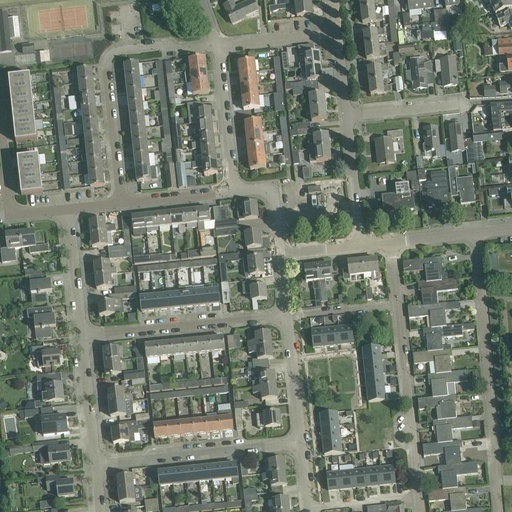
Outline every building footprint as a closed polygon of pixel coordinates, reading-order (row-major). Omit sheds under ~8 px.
[(253,0),(235,9),(232,3),(224,6),(232,24),(242,20),(241,19),(258,11),(253,0)] [(359,0),(361,10),(374,9),(373,1),(381,0),(380,0),(359,0)] [(421,10),(420,0),(407,0),(409,11),(421,10)] [(420,0),(421,10),(434,8),(432,0),(420,0)] [(488,0),(495,15),(503,12),(511,8),(508,0),(488,0)] [(311,2),(295,4),(297,17),(312,15),(311,2)] [(276,6),(269,7),(270,13),(272,13),(279,10),(286,10),(285,5),(276,6)] [(374,9),(361,10),(363,24),(376,22),(383,21),(382,16),(375,16),(374,9)] [(497,18),(498,22),(501,28),(509,25),(511,30),(511,29),(511,11),(502,16),(502,15),(500,16),(497,18)] [(7,13),(0,13),(0,53),(12,52),(7,13)] [(383,18),(384,26),(394,25),(394,17),(383,18)] [(421,40),(434,39),(433,30),(432,30),(432,25),(420,26),(420,31),(421,40)] [(365,46),(378,44),(378,37),(385,36),(384,31),(377,32),(377,31),(364,32),(365,46)] [(461,43),(453,43),(454,51),(462,51),(461,43)] [(378,44),(365,46),(367,59),(380,58),(387,57),(386,51),(379,52),(378,44)] [(299,69),(301,69),(320,67),(319,61),(320,61),(320,53),(314,54),(313,46),(313,45),(298,47),(298,48),(299,48),(299,55),(299,56),(304,55),(305,64),(299,65),(299,69)] [(511,45),(498,47),(499,57),(511,55),(511,45)] [(39,54),(40,64),(49,63),(48,53),(39,54)] [(281,54),(283,64),(283,71),(290,70),(288,53),(281,54)] [(191,72),(206,70),(205,58),(189,60),(191,72)] [(500,74),(506,73),(511,72),(511,58),(507,58),(508,65),(499,66),(500,74)] [(458,81),(458,80),(457,80),(454,59),(441,61),(435,62),(436,73),(442,72),(444,87),(457,86),(457,81),(458,81)] [(240,74),(256,73),(255,61),(239,62),(240,74)] [(411,64),(411,72),(406,72),(407,85),(412,85),(412,86),(413,86),(413,90),(427,89),(425,74),(431,74),(430,63),(424,63),(411,64)] [(126,78),(140,77),(138,64),(124,65),(124,66),(126,78)] [(369,82),(382,80),(381,73),(389,72),(388,66),(381,67),(368,68),(369,82)] [(320,67),(306,68),(307,81),(322,80),(322,72),(321,72),(320,67)] [(79,84),(93,82),(92,70),(92,69),(78,71),(79,81),(79,84)] [(206,70),(191,72),(185,72),(186,84),(208,82),(206,70)] [(257,85),(256,73),(240,74),(241,86),(257,85)] [(30,76),(9,78),(10,87),(31,85),(30,76)] [(140,77),(126,78),(127,91),(141,90),(140,77)] [(383,88),(382,80),(369,82),(371,95),(384,94),(391,93),(390,87),(383,88)] [(93,82),(79,84),(81,97),(94,95),(93,82)] [(208,82),(186,84),(187,96),(209,94),(208,82)] [(306,89),(305,83),(292,84),(285,85),(286,91),(293,90),(306,89)] [(511,83),(511,85),(506,86),(506,87),(500,88),(501,93),(507,93),(507,90),(511,89),(511,83)] [(11,96),(32,94),(31,85),(10,87),(11,96)] [(258,97),(257,85),(241,86),(242,98),(258,97)] [(483,97),(496,97),(495,88),(482,89),(483,97)] [(146,89),(141,90),(127,91),(129,104),(143,103),(142,96),(147,96),(146,89)] [(12,106),(33,103),(32,94),(11,96),(12,106)] [(277,95),(279,106),(269,107),(270,113),(285,112),(283,94),(277,95)] [(310,109),(324,108),(324,102),(325,102),(324,94),(309,95),(310,109)] [(77,109),(82,109),(82,110),(96,108),(94,95),(81,97),(76,98),(77,109)] [(258,97),(242,98),(244,110),(260,109),(258,97)] [(147,102),(143,103),(129,104),(130,117),(144,116),(143,109),(148,109),(147,102)] [(13,115),(34,113),(33,103),(12,106),(13,115)] [(194,125),(212,123),(211,109),(200,110),(199,104),(201,103),(187,104),(190,125),(194,125)] [(511,104),(490,106),(494,133),(502,132),(511,131),(511,104)] [(96,108),(82,110),(84,123),(97,121),(96,108)] [(324,108),(310,109),(311,122),(327,120),(326,112),(325,112),(324,108)] [(35,122),(34,113),(13,115),(14,124),(35,122)] [(144,116),(130,117),(132,130),(146,129),(144,116)] [(97,121),(84,123),(85,136),(99,134),(97,121)] [(246,134),(262,133),(261,121),(245,122),(246,134)] [(14,124),(15,133),(36,131),(35,122),(14,124)] [(200,137),(200,138),(214,136),(212,123),(194,125),(195,138),(200,137)] [(462,125),(449,126),(450,136),(452,153),(464,152),(467,151),(468,166),(476,165),(474,147),(474,144),(473,140),(463,141),(462,125)] [(173,141),(181,140),(179,127),(172,128),(173,141)] [(444,147),(439,148),(437,128),(424,129),(427,159),(440,158),(445,157),(444,147)] [(147,142),(146,129),(132,130),(133,143),(147,142)] [(35,147),(34,140),(37,140),(36,131),(15,133),(16,142),(23,141),(24,148),(35,147)] [(392,139),(403,138),(402,131),(387,133),(388,140),(376,141),(377,153),(378,153),(380,165),(386,164),(386,165),(394,164),(392,139)] [(494,133),(473,135),(473,140),(474,144),(503,141),(502,132),(494,133)] [(262,133),(246,134),(248,146),(264,145),(262,133)] [(99,134),(85,136),(86,149),(100,147),(99,134)] [(315,150),(329,148),(328,142),(329,142),(328,134),(313,136),(315,150)] [(214,136),(200,138),(201,144),(192,145),(193,151),(196,151),(215,149),(214,136)] [(171,139),(165,140),(165,145),(161,146),(162,154),(167,154),(172,153),(171,139)] [(181,140),(173,141),(175,153),(181,153),(182,153),(181,140)] [(148,155),(147,147),(151,146),(151,142),(147,142),(133,143),(134,156),(148,155)] [(264,145),(248,146),(249,158),(265,157),(264,145)] [(86,149),(87,155),(82,156),(83,162),(88,162),(101,160),(100,147),(86,149)] [(329,153),(329,148),(315,150),(316,163),(331,161),(330,153),(329,153)] [(215,149),(196,151),(197,157),(202,156),(203,162),(216,161),(215,149)] [(150,168),(148,155),(134,156),(136,169),(150,168)] [(19,168),(40,166),(39,156),(18,159),(19,168)] [(265,157),(249,158),(250,170),(266,168),(265,157)] [(101,160),(88,162),(89,175),(103,173),(101,160)] [(457,160),(447,161),(448,168),(458,167),(457,160)] [(203,162),(192,163),(184,164),(185,170),(204,168),(204,175),(218,174),(216,161),(203,162)] [(182,164),(177,165),(179,189),(187,188),(185,170),(184,164),(182,164)] [(168,166),(165,166),(168,190),(176,189),(173,165),(168,166)] [(41,175),(40,166),(19,168),(20,177),(41,175)] [(151,181),(150,168),(136,169),(137,182),(137,183),(151,181)] [(456,178),(455,171),(456,171),(456,170),(449,170),(450,178),(449,178),(451,197),(452,197),(452,194),(460,193),(461,205),(475,203),(472,178),(456,180),(456,178)] [(103,173),(89,175),(91,187),(90,187),(90,188),(105,186),(104,185),(103,173)] [(424,173),(423,173),(417,174),(418,183),(425,183),(424,173)] [(431,175),(432,183),(426,184),(428,198),(429,208),(433,208),(433,209),(434,208),(434,210),(443,209),(443,207),(442,192),(448,191),(446,173),(431,175)] [(41,175),(20,177),(21,186),(42,184),(41,175)] [(42,184),(21,186),(22,195),(43,193),(42,184)] [(409,185),(405,185),(395,186),(397,196),(392,196),(392,195),(382,196),(383,203),(383,206),(383,208),(384,208),(384,211),(399,210),(400,212),(413,210),(412,203),(413,202),(413,203),(414,203),(413,193),(409,193),(409,185)] [(239,221),(245,220),(258,219),(256,204),(243,205),(243,206),(237,206),(239,221)] [(222,220),(220,208),(214,209),(214,208),(213,208),(215,221),(222,220)] [(209,209),(196,210),(197,223),(211,222),(209,209)] [(197,223),(196,210),(183,212),(184,225),(197,223)] [(171,226),(179,225),(179,232),(185,231),(184,225),(183,212),(170,213),(171,226)] [(170,213),(157,214),(158,228),(171,226),(170,213)] [(158,228),(157,214),(145,216),(146,229),(158,228)] [(146,229),(145,216),(132,217),(133,230),(146,229)] [(92,235),(112,233),(111,227),(106,227),(105,220),(89,222),(90,230),(91,230),(92,235)] [(247,249),(251,248),(261,247),(259,233),(246,234),(245,228),(216,231),(217,238),(243,235),(244,241),(247,241),(247,249)] [(20,233),(22,248),(29,247),(30,254),(49,252),(48,245),(36,246),(34,232),(20,233)] [(22,248),(20,233),(6,235),(8,250),(1,250),(3,263),(9,262),(9,257),(15,256),(14,249),(22,248)] [(112,233),(92,235),(92,240),(91,240),(92,248),(108,246),(113,246),(112,236),(112,233)] [(200,252),(201,259),(211,258),(211,251),(200,252)] [(201,259),(200,252),(187,253),(187,255),(188,261),(201,259)] [(501,279),(511,279),(511,253),(500,253),(500,254),(501,279)] [(220,264),(239,262),(238,254),(219,256),(220,264)] [(501,281),(501,279),(500,254),(489,254),(489,281),(501,281)] [(162,263),(162,257),(161,256),(149,257),(150,264),(162,263)] [(150,264),(149,257),(134,259),(135,266),(150,264)] [(250,276),(254,276),(264,275),(262,258),(243,260),(244,269),(249,268),(250,276)] [(427,283),(448,281),(447,274),(441,275),(440,266),(442,265),(441,258),(403,262),(404,273),(425,271),(427,283)] [(362,261),(363,275),(371,274),(372,279),(379,278),(378,273),(377,259),(362,261)] [(363,275),(362,261),(348,262),(348,265),(342,265),(343,275),(344,281),(350,281),(350,277),(363,275)] [(95,277),(111,275),(109,262),(94,264),(95,272),(96,272),(96,276),(95,276),(95,277)] [(317,267),(321,303),(327,302),(325,281),(332,280),(331,264),(323,265),(323,266),(317,267)] [(321,303),(317,267),(313,267),(313,266),(304,267),(305,277),(306,283),(313,282),(314,291),(316,303),(321,303)] [(42,275),(29,276),(32,305),(47,303),(46,294),(52,293),(51,281),(47,281),(46,274),(42,275)] [(112,288),(111,275),(95,277),(95,278),(96,278),(97,282),(96,282),(97,290),(112,288)] [(457,280),(448,281),(427,283),(418,284),(419,291),(421,291),(423,306),(423,307),(438,305),(436,293),(458,291),(457,280)] [(257,301),(267,300),(266,286),(251,288),(250,282),(242,283),(243,295),(251,294),(252,301),(257,301)] [(116,295),(136,293),(135,286),(115,289),(116,295)] [(219,291),(206,292),(207,306),(220,305),(219,291)] [(207,306),(206,292),(193,293),(194,307),(207,306)] [(98,303),(100,317),(115,315),(114,309),(122,308),(121,305),(122,304),(122,300),(136,299),(136,293),(116,295),(116,301),(113,301),(113,302),(98,303)] [(193,293),(180,295),(181,309),(194,307),(193,293)] [(180,295),(167,296),(168,310),(181,309),(180,295)] [(167,296),(153,297),(155,311),(168,310),(167,296)] [(155,311),(153,297),(140,299),(142,313),(155,311)] [(423,307),(423,306),(408,308),(409,319),(430,317),(432,329),(446,327),(445,312),(447,311),(446,304),(438,305),(423,307)] [(52,308),(27,310),(28,319),(34,318),(36,340),(41,339),(51,338),(50,329),(56,328),(55,315),(53,316),(52,308)] [(446,327),(432,329),(423,330),(424,337),(426,337),(428,352),(451,350),(451,346),(442,347),(441,339),(463,336),(462,326),(446,327)] [(352,327),(338,328),(340,345),(354,344),(352,327)] [(340,345),(338,328),(325,330),(327,347),(340,345)] [(327,347),(325,330),(311,331),(313,348),(327,347)] [(248,348),(271,345),(270,341),(271,341),(271,333),(255,334),(256,342),(248,342),(248,348)] [(224,337),(211,339),(212,353),(225,352),(224,337)] [(211,339),(198,340),(199,354),(212,353),(211,339)] [(198,340),(185,341),(186,356),(199,354),(198,340)] [(185,341),(171,343),(173,357),(186,356),(185,341)] [(171,343),(158,344),(160,358),(173,357),(171,343)] [(160,358),(158,344),(145,345),(147,359),(160,358)] [(271,351),(271,345),(248,348),(249,354),(257,353),(258,360),(252,361),(253,363),(253,368),(269,366),(268,360),(273,359),(272,351),(271,351)] [(39,369),(44,368),(45,368),(52,367),(60,366),(59,352),(45,353),(44,347),(32,348),(33,361),(38,360),(39,369)] [(364,362),(381,360),(380,347),(363,349),(364,362)] [(106,363),(120,361),(119,348),(103,350),(104,358),(105,358),(106,363)] [(451,350),(428,352),(413,354),(414,365),(435,363),(437,375),(451,373),(450,358),(452,357),(451,350)] [(381,360),(364,362),(366,376),(383,374),(381,360)] [(120,361),(106,363),(106,368),(105,368),(106,376),(111,376),(111,377),(113,376),(113,375),(122,374),(120,361)] [(269,366),(253,368),(254,372),(254,376),(259,375),(260,382),(253,382),(253,388),(254,388),(275,386),(275,381),(276,381),(275,373),(270,373),(269,366)] [(437,375),(428,376),(429,383),(431,383),(433,398),(448,397),(446,385),(468,382),(467,371),(451,373),(437,375)] [(132,381),(145,379),(144,373),(131,375),(131,373),(124,374),(125,382),(132,381)] [(46,382),(47,395),(41,395),(42,402),(34,402),(35,409),(42,408),(41,404),(64,401),(62,385),(61,385),(60,374),(50,375),(37,376),(38,383),(46,382)] [(384,387),(383,374),(366,376),(367,389),(384,387)] [(261,393),(262,401),(278,399),(277,391),(276,391),(275,386),(254,388),(254,394),(261,393)] [(384,387),(367,389),(369,403),(386,401),(384,387)] [(132,396),(124,397),(123,389),(108,391),(109,399),(110,399),(110,404),(125,403),(133,402),(132,396)] [(448,397),(433,398),(418,400),(419,411),(440,409),(442,421),(456,419),(455,403),(457,403),(456,396),(448,397)] [(125,403),(110,404),(111,409),(110,409),(111,417),(126,416),(125,403)] [(20,411),(21,419),(42,417),(41,409),(20,411)] [(242,410),(235,411),(235,417),(237,431),(243,430),(242,410)] [(279,413),(256,415),(257,422),(258,429),(265,428),(280,426),(279,413)] [(322,428),(339,426),(337,413),(320,415),(322,428)] [(61,417),(58,417),(58,418),(42,420),(44,436),(67,433),(66,417),(61,418),(61,417)] [(456,419),(442,421),(433,422),(434,429),(436,429),(438,444),(453,443),(451,431),(473,428),(472,417),(456,419)] [(18,439),(15,418),(7,419),(10,440),(18,439)] [(232,418),(219,419),(220,433),(233,431),(232,418)] [(219,419),(206,420),(207,434),(220,433),(219,419)] [(149,420),(136,422),(119,424),(120,430),(112,431),(113,431),(114,436),(113,436),(114,444),(135,442),(134,434),(138,434),(137,428),(150,426),(149,420)] [(206,420),(193,422),(194,435),(207,434),(206,420)] [(194,435),(193,422),(180,423),(181,437),(194,435)] [(180,423),(167,424),(168,438),(181,437),(180,423)] [(168,438),(167,424),(154,426),(155,440),(168,438)] [(339,426),(322,428),(323,442),(340,440),(339,426)] [(341,453),(340,440),(323,442),(324,455),(341,453)] [(453,443),(438,444),(423,446),(424,457),(445,455),(447,466),(461,465),(460,449),(462,449),(461,442),(453,443)] [(38,444),(32,445),(33,452),(41,451),(43,466),(50,465),(61,464),(71,462),(69,448),(59,449),(52,450),(51,443),(38,444)] [(270,474),(284,473),(284,468),(285,468),(284,460),(268,461),(270,474)] [(477,463),(461,465),(447,466),(438,467),(439,475),(441,475),(443,490),(458,489),(456,477),(478,474),(477,463)] [(224,466),(225,480),(238,479),(237,465),(224,466)] [(224,466),(211,467),(212,482),(225,480),(224,466)] [(212,482),(211,467),(198,469),(199,483),(212,482)] [(380,469),(382,486),(396,484),(394,467),(380,469)] [(198,469),(185,470),(186,484),(199,483),(198,469)] [(382,486),(380,469),(367,470),(369,487),(382,486)] [(186,484),(185,470),(172,471),(173,486),(186,484)] [(367,470),(353,472),(355,489),(369,487),(367,470)] [(173,486),(172,471),(158,473),(160,487),(173,486)] [(355,489),(353,472),(340,473),(342,490),(355,489)] [(284,473),(270,474),(262,475),(263,479),(263,482),(271,481),(271,488),(287,486),(286,478),(285,478),(284,473)] [(342,490),(340,473),(327,474),(328,491),(342,490)] [(119,490),(134,489),(133,475),(117,477),(118,485),(119,485),(119,490)] [(50,478),(46,478),(48,492),(58,491),(59,498),(74,496),(73,482),(60,483),(59,477),(57,477),(50,478)] [(458,489),(443,490),(428,492),(429,503),(450,500),(451,511),(457,511),(466,511),(465,495),(467,495),(466,488),(458,489)] [(134,489),(119,490),(120,495),(119,495),(120,504),(135,502),(134,489)] [(256,495),(244,496),(244,503),(250,502),(257,502),(256,495)] [(286,511),(289,511),(288,507),(289,506),(288,498),(273,500),(274,508),(270,508),(270,511),(286,511)] [(228,511),(228,504),(223,505),(223,499),(214,500),(215,506),(215,511),(228,511)]
